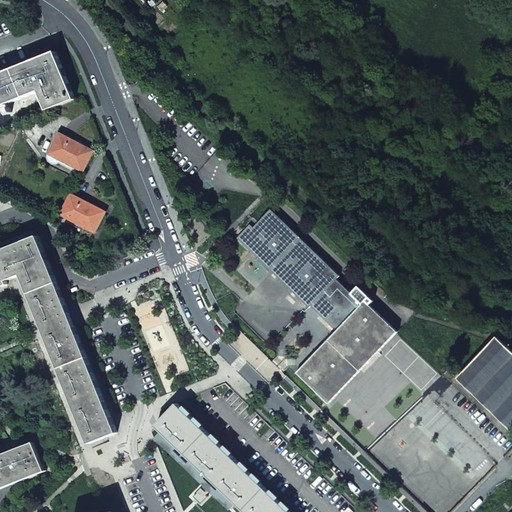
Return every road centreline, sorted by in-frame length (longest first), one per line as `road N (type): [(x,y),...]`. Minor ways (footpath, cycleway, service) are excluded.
road 1 (residential): [(394,511),(217,343),(172,254)]
road 2 (residential): [(172,254),(91,51),(68,16),(45,0)]
road 3 (residential): [(21,287),(90,460),(121,473),(138,466)]
road 4 (residential): [(138,466),(139,403),(94,286)]
